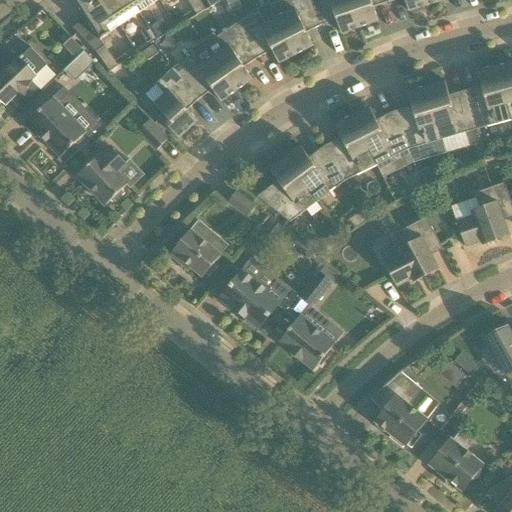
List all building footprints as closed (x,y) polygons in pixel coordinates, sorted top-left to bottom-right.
[(120,26),(103,0),(73,0),(86,19),(73,27),(96,52),(103,62),(112,56),(101,40),(111,33),(120,26)] [(140,13),(131,0),(103,0),(120,26),(140,13)] [(160,0),(159,0),(131,0),(140,13),(160,0)] [(206,10),(200,0),(198,0),(191,5),(197,15),(206,10)] [(238,9),(240,2),(238,0),(230,0),(227,2),(233,11),(238,9)] [(307,33),(321,26),(310,0),(284,0),(290,11),(277,18),(297,56),(314,47),(307,33)] [(360,28),(350,0),(310,0),(321,26),(337,21),(342,35),(360,28)] [(389,3),(388,0),(350,0),(360,28),(378,22),(374,8),(389,3)] [(428,6),(425,0),(388,0),(389,3),(397,0),(405,0),(409,12),(428,6)] [(237,24),(258,58),(272,51),(279,64),(297,56),(277,18),(265,24),(259,13),(257,14),(237,24)] [(169,31),(162,20),(151,28),(158,38),(169,31)] [(223,47),(212,55),(237,91),(242,88),(253,80),(245,68),(258,58),(237,24),(217,38),(223,47)] [(170,53),(177,42),(167,36),(161,48),(170,53)] [(70,40),(62,48),(73,59),(81,51),(70,40)] [(161,55),(154,44),(145,51),(148,57),(154,58),(161,55)] [(3,57),(0,58),(0,99),(7,106),(12,101),(21,105),(24,98),(27,99),(38,88),(32,81),(48,66),(31,48),(23,56),(13,53),(3,57)] [(63,73),(74,85),(94,66),(83,54),(63,73)] [(237,91),(212,55),(201,63),(194,54),(174,68),(200,99),(213,90),(222,102),(237,91)] [(111,72),(119,66),(112,56),(103,62),(111,72)] [(511,120),(511,63),(497,68),(511,121),(511,120)] [(200,99),(174,68),(156,85),(165,95),(154,104),(163,114),(159,118),(179,139),(198,122),(188,111),(200,99)] [(511,121),(497,68),(479,73),(482,87),(466,92),(477,130),(511,121)] [(477,130),(466,92),(450,96),(445,82),(427,87),(442,140),(477,130)] [(442,140),(427,87),(408,93),(412,107),(394,113),(409,150),(442,140)] [(37,138),(39,136),(61,158),(72,148),(75,151),(86,139),(83,136),(87,133),(89,136),(100,125),(84,108),(72,118),(54,98),(25,126),(37,138)] [(409,150),(394,113),(377,121),(370,108),(353,117),(377,166),(409,150)] [(377,166),(353,117),(335,125),(342,139),(325,147),(346,181),(377,166)] [(157,151),(167,141),(169,140),(150,121),(138,132),(157,151)] [(318,202),(346,181),(325,147),(309,159),(300,147),(285,158),(318,202)] [(127,165),(112,149),(103,158),(100,155),(79,177),(106,206),(112,200),(116,203),(125,194),(122,191),(128,185),(118,174),(127,165)] [(291,223),(318,202),(285,158),(270,170),(279,182),(258,197),(291,223)] [(437,181),(435,171),(424,169),(417,172),(423,188),(437,181)] [(423,188),(417,172),(413,174),(405,184),(410,194),(423,188)] [(510,237),(505,222),(511,219),(511,203),(505,184),(475,194),(480,208),(471,212),(473,217),(457,223),(466,248),(482,242),(484,246),(510,237)] [(247,218),(256,207),(237,192),(228,203),(233,206),(247,218)] [(441,223),(436,211),(427,215),(432,227),(441,223)] [(273,244),(285,229),(272,218),(260,234),(273,244)] [(414,283),(439,270),(429,250),(440,244),(427,219),(399,234),(406,247),(397,251),(400,256),(385,264),(397,287),(412,279),(414,283)] [(191,230),(170,256),(184,267),(188,271),(190,268),(203,278),(206,274),(210,277),(218,267),(215,264),(222,255),(191,230)] [(244,270),(219,301),(231,311),(233,307),(235,309),(236,310),(245,318),(245,317),(246,318),(249,320),(246,323),(255,329),(257,327),(260,329),(278,307),(288,314),(297,322),(301,317),(310,305),(302,299),(301,298),(278,280),(270,291),(244,270)] [(333,283),(321,273),(301,298),(302,299),(313,308),(333,283)] [(335,344),(301,317),(280,343),(292,353),(291,354),(301,362),(302,361),(314,371),(319,365),(321,367),(333,352),(331,350),(335,344)] [(489,346),(481,351),(489,358),(501,366),(503,370),(507,376),(511,373),(511,332),(509,327),(487,339),(485,340),(489,346)] [(471,377),(479,369),(464,353),(454,363),(471,377)] [(418,433),(428,421),(410,406),(423,390),(401,373),(371,399),(372,400),(375,398),(387,407),(375,422),(392,436),(390,438),(403,449),(405,446),(407,448),(408,446),(412,449),(422,436),(418,433)] [(467,451),(472,445),(471,440),(465,434),(459,435),(454,441),(451,439),(430,466),(446,479),(446,485),(453,490),(458,490),(463,492),(484,465),(467,451)] [(511,511),(511,478),(490,492),(500,509),(497,511),(511,511)]
